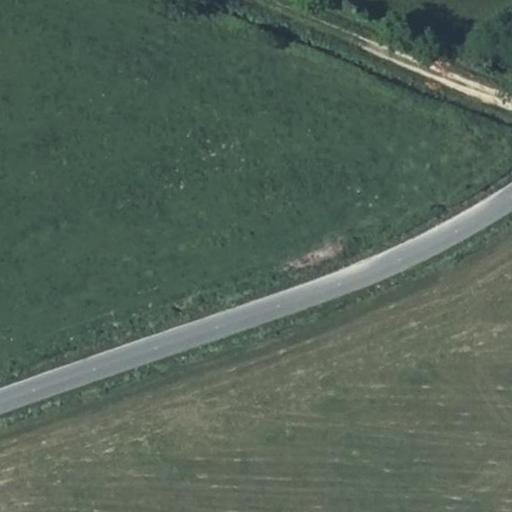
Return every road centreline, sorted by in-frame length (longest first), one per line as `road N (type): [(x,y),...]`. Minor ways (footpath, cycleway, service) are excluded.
road 1 (unclassified): [(0,407),(295,302),(478,226),(511,204)]
road 2 (track): [(511,109),(240,0)]
